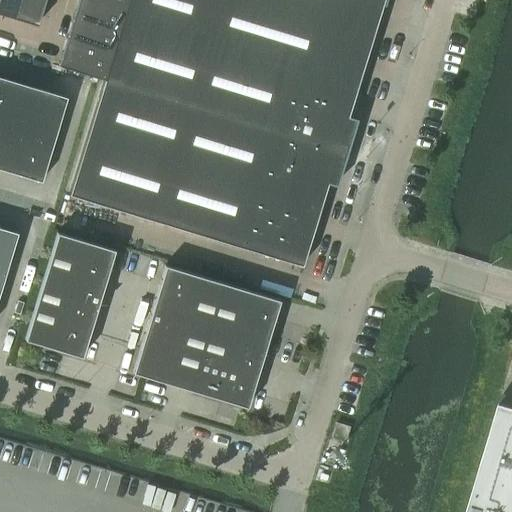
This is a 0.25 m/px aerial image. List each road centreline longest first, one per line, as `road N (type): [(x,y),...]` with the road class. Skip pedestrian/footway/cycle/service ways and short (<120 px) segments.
road 1 (unclassified): [(370,248),(296,480),(0,389)]
road 2 (unclassified): [(445,0),(370,248)]
road 3 (unclassified): [(511,293),(370,248)]
